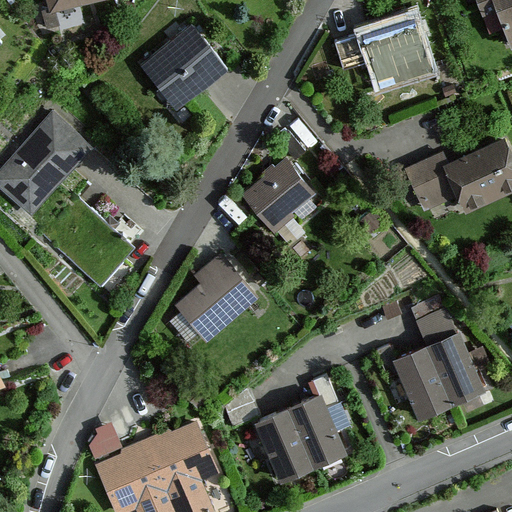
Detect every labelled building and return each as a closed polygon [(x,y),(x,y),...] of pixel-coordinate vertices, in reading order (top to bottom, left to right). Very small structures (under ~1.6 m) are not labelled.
[(45,0),(49,11),(95,0),(45,0)] [(511,40),(511,0),(478,0),(490,32),(506,26),(511,40)] [(415,13),(336,38),(345,69),(373,61),(380,86),(433,70),(415,13)] [(191,20),(139,61),(176,107),(228,65),(191,20)] [(52,105),(0,164),(0,189),(31,216),(61,181),(95,142),(52,105)] [(441,147),(404,162),(424,211),(457,197),(464,214),(511,194),(511,145),(508,135),(447,160),(441,147)] [(284,155),(242,193),(276,230),(318,192),(284,155)] [(75,195),(46,229),(105,280),(135,246),(75,195)] [(201,280),(174,303),(207,341),(261,295),(221,248),(194,271),(201,280)] [(452,299),(421,311),(430,333),(460,321),(452,299)] [(457,330),(426,343),(453,402),(483,388),(457,330)] [(426,343),(392,359),(419,417),(453,402),(426,343)] [(321,389),(287,402),(314,468),(347,454),(321,389)] [(287,402),(255,416),(281,480),(314,468),(287,402)] [(88,441),(97,464),(115,511),(125,511),(138,507),(139,511),(177,511),(149,439),(121,449),(111,416),(97,423),(88,441)] [(187,424),(149,439),(177,511),(204,511),(194,485),(208,479),(187,424)]
